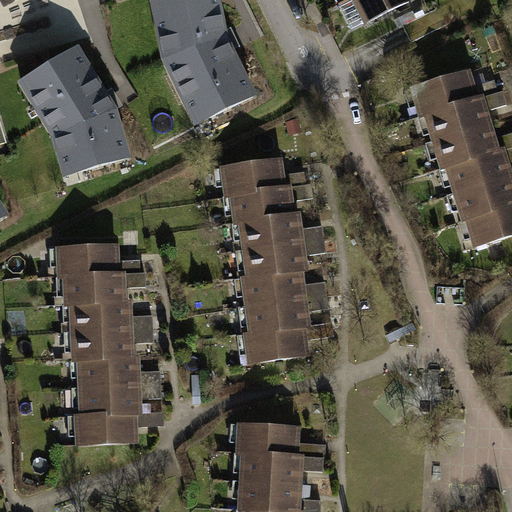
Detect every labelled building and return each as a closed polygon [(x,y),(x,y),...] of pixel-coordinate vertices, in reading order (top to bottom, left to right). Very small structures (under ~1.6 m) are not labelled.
[(220,0),(169,0),(154,3),(164,63),(196,127),(257,97),(229,41),(220,0)] [(352,0),(366,28),(414,4),(412,0),(352,0)] [(78,36),(5,77),(44,137),(56,186),(134,164),(114,94),(78,36)] [(472,69),(410,89),(420,119),(424,118),(500,92),(497,79),(478,86),(472,69)] [(500,92),(424,118),(431,141),(492,120),(489,110),(504,105),(500,92)] [(492,120),(431,141),(440,170),(446,169),(511,148),(511,133),(498,138),(492,120)] [(511,148),(446,169),(453,193),(511,174),(511,166),(511,163),(511,162),(511,148)] [(283,157),(218,165),(224,197),(231,197),(234,225),(239,225),(246,275),(240,276),(249,333),(243,333),(248,364),(314,355),(313,348),(313,341),(340,337),(337,322),(312,326),(311,319),(309,312),(333,310),(330,282),(307,285),(306,279),(305,273),(311,272),(309,264),(308,256),(327,254),(323,226),(305,229),(303,220),(301,212),(297,212),(296,207),(295,202),(319,197),(313,170),(286,175),(285,166),(283,157)] [(511,174),(453,193),(463,223),(466,222),(511,206),(511,174)] [(511,206),(466,222),(475,248),(511,236),(511,206)] [(116,250),(56,251),(57,284),(66,284),(67,312),(82,311),(85,446),(139,445),(136,309),(128,310),(128,279),(117,280),(116,250)] [(301,426),(238,423),(237,452),(242,453),(327,456),(327,445),(301,443),(301,426)] [(327,456),(242,453),(241,477),(310,481),(311,472),(325,472),(327,456)] [(310,481),(241,477),(238,510),(243,510),(278,511),(321,511),(322,501),(309,500),(310,481)]
